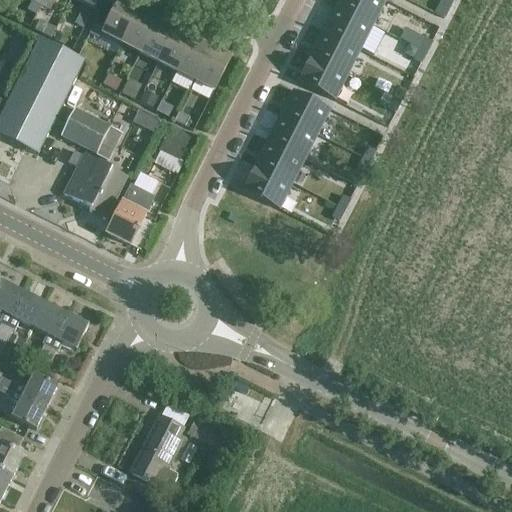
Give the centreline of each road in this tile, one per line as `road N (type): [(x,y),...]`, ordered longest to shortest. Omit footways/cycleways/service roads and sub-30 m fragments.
road 1 (residential): [(188,279),(177,233),(276,32)]
road 2 (tertiary): [(511,480),(282,365)]
road 3 (residential): [(38,511),(117,368),(147,335)]
road 4 (tertiary): [(0,218),(146,293)]
